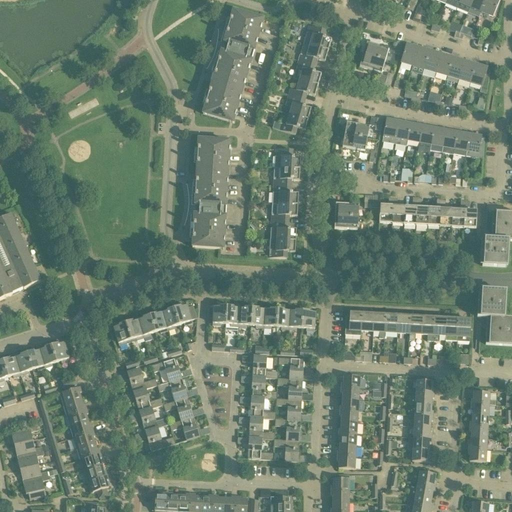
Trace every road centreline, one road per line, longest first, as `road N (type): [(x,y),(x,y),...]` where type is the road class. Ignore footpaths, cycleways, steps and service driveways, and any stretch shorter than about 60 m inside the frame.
road 1 (residential): [(180,271),(165,234),(172,91),(147,37),(151,0)]
road 2 (residential): [(325,366),(456,373),(455,511)]
road 3 (residential): [(319,176),(365,179),(376,189),(499,196),(502,131)]
road 4 (residential): [(502,131),(331,92)]
road 5 (residential): [(135,481),(79,322)]
road 6 (residential): [(508,59),(408,35),(351,10)]
road 7 (unclassified): [(466,278),(434,261),(367,257),(330,278)]
road 8 (unclassified): [(330,278),(344,287),(432,292),(466,278)]
road 9 (residential): [(205,273),(330,278)]
road 10 (residential): [(307,487),(325,366)]
road 11 (residential): [(79,322),(87,301),(180,271)]
